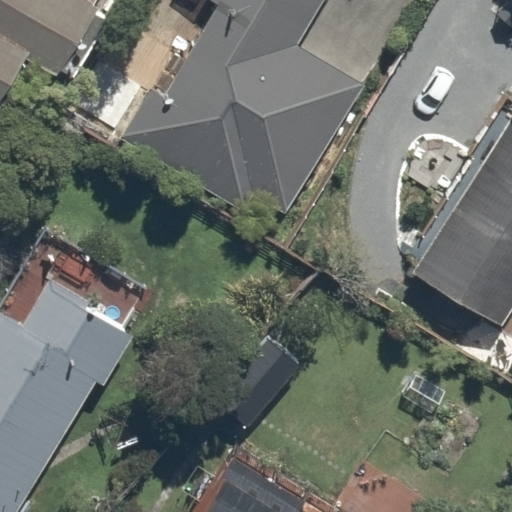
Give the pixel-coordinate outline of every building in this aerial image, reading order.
[(0,0),(0,112),(67,0),(0,0)] [(201,0),(119,148),(269,231),(397,0),(201,0)] [(511,64),(504,60),(396,252),(492,306),(511,270),(511,64)] [(0,308),(0,511),(19,511),(99,382),(104,384),(132,338),(45,286),(23,323),(0,308)] [(262,314),(207,385),(248,417),(303,346),(262,314)] [(306,511),(316,496),(229,447),(191,511),(306,511)]
